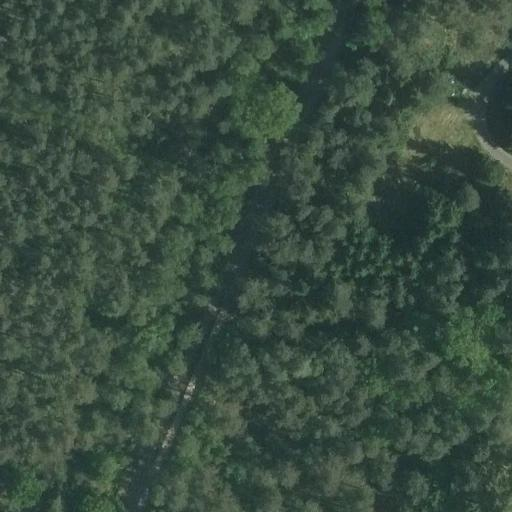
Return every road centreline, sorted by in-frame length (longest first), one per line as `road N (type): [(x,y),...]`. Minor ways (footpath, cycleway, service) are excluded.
road 1 (track): [(127,511),(344,0)]
road 2 (unclassified): [(511,292),(249,327),(207,322)]
